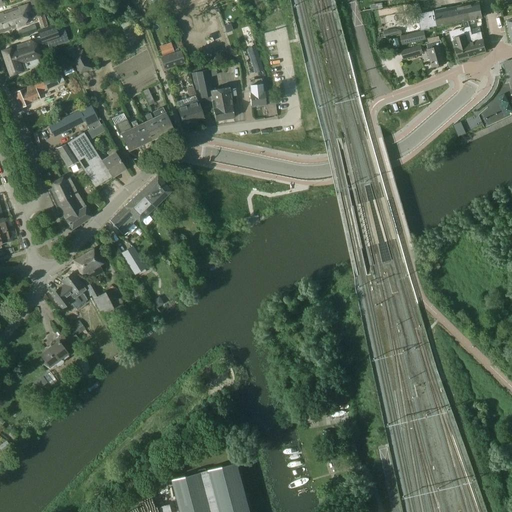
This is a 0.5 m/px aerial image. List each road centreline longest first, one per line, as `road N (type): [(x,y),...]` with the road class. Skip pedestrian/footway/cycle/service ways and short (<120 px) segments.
road 1 (residential): [(481,71),(467,96),(410,143),(329,170),(306,173),(207,152),(168,158)]
road 2 (track): [(336,315),(362,457),(381,511)]
road 3 (residential): [(168,158),(41,271)]
road 4 (residential): [(18,215),(36,206),(41,192),(0,78)]
road 5 (residential): [(168,158),(172,146),(196,135),(294,121)]
